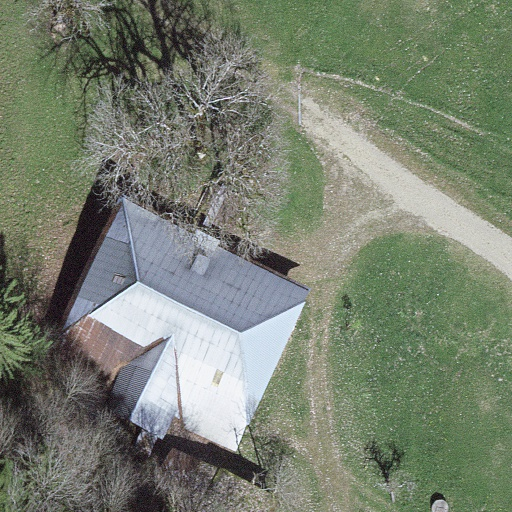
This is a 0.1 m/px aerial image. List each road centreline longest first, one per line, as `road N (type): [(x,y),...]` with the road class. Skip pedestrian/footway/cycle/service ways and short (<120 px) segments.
road 1 (track): [(392,176),(341,247),(321,306),(319,385),(339,511)]
road 2 (track): [(392,176),(149,0)]
road 3 (track): [(511,264),(392,176)]
